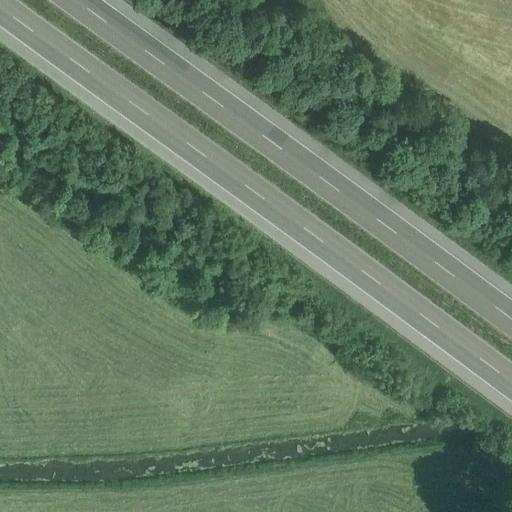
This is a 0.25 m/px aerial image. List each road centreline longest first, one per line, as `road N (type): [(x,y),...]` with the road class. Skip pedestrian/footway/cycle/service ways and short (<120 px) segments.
road 1 (motorway): [(0,4),(511,382)]
road 2 (motorway): [(511,328),(75,0)]
